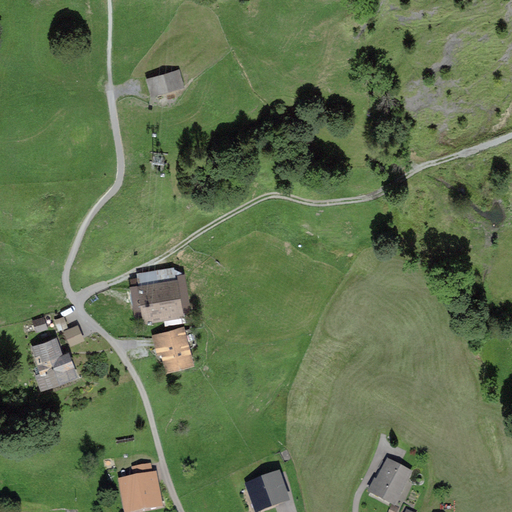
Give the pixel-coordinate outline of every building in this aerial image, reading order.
[(147,74),(151,88),(180,81),(176,67),(156,72),(147,74)] [(171,277),(141,282),(147,315),(176,310),(171,277)] [(31,318),(35,328),(44,325),(41,315),(31,318)] [(64,328),(69,341),(81,336),(75,323),(64,328)] [(180,328),(159,334),(167,363),(188,357),(180,328)] [(36,371),(40,382),(74,369),(66,351),(59,353),(53,337),(34,344),(39,356),(37,357),(39,361),(37,362),(40,369),(36,371)] [(393,499),(407,471),(386,460),(376,480),(378,481),(374,489),(393,499)] [(124,482),(128,506),(155,501),(148,464),(133,467),(136,479),(124,482)] [(275,475),(250,484),(257,505),(283,496),(275,475)]
